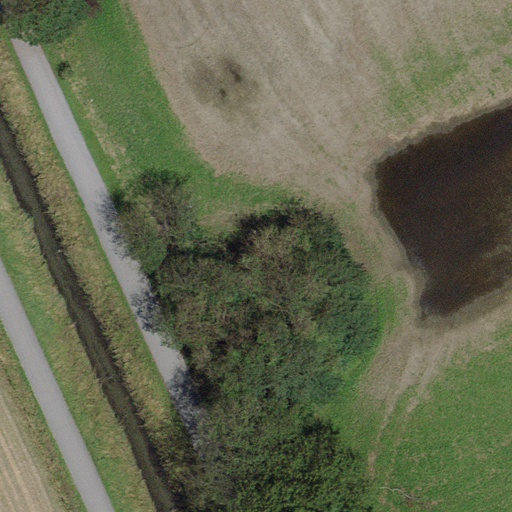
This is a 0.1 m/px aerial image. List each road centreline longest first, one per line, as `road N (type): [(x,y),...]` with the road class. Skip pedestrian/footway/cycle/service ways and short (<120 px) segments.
road 1 (track): [(234,511),(8,0)]
road 2 (track): [(0,291),(108,511)]
